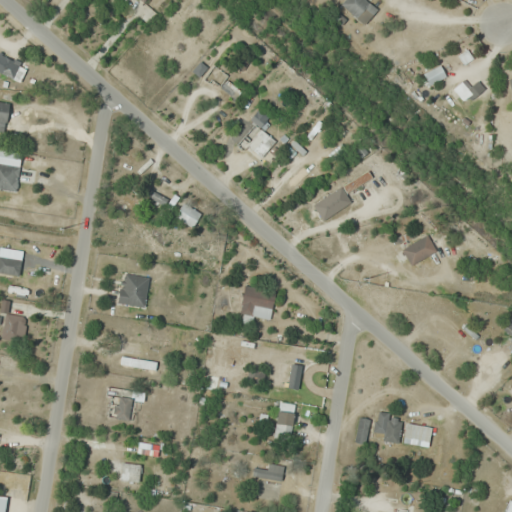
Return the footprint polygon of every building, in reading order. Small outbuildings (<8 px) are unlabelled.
[(363,24),(376,8),(366,0),(343,0),(339,5),(363,24)] [(386,54),(393,61),(412,41),(406,35),(386,54)] [(0,72),(19,81),(26,65),(4,55),(0,64),(0,72)] [(457,85),(472,99),(484,87),(477,80),(470,86),(463,79),(457,85)] [(0,130),(5,131),(8,102),(0,101),(0,130)] [(260,128),(268,119),(257,110),(249,119),(260,128),(246,145),(261,158),(275,140),(260,128)] [(0,188),(15,192),(20,167),(0,162),(0,188)] [(309,171),(303,165),(292,176),(285,169),(276,177),(289,191),(309,171)] [(313,203),(318,211),(327,206),(331,212),(347,202),(343,194),(371,177),(367,171),(313,203)] [(192,227),(200,213),(182,203),(174,217),(192,227)] [(340,250),(363,244),(359,227),(335,233),(340,250)] [(410,265),(436,250),(426,234),(400,249),(410,265)] [(0,271),(18,275),(21,259),(0,255),(0,271)] [(143,306),(148,277),(121,273),(116,302),(143,306)] [(479,282),(479,275),(456,273),(456,281),(479,282)] [(239,314),(269,319),(274,291),(243,286),(239,314)] [(2,340),(25,340),(24,314),(1,315),(2,340)] [(167,334),(134,333),(133,341),(167,342),(167,334)] [(119,364),(162,372),(164,363),(121,355),(119,364)] [(129,397),(112,397),(112,418),(129,418),(129,397)] [(292,436),(292,411),(275,411),(275,436),(292,436)] [(400,441),(399,413),(373,414),(374,431),(381,430),(382,442),(400,441)] [(430,427),(421,426),(420,438),(428,439),(430,427)] [(151,454),(152,444),(138,441),(136,452),(151,454)] [(254,467),(251,473),(278,483),(284,467),(266,460),(262,470),(254,467)] [(119,480),(138,482),(140,464),(121,462),(119,480)]
